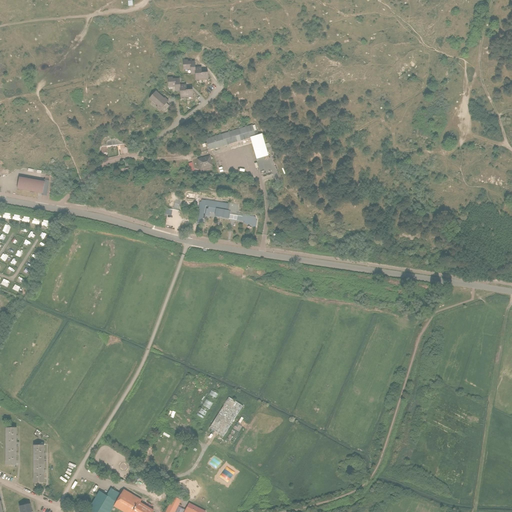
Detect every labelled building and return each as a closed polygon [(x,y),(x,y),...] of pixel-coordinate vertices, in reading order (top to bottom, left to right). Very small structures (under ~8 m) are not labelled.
[(193,60),(181,60),(181,69),(189,69),(189,73),(193,73),(193,70),(193,60)] [(193,70),(193,73),(193,80),(205,80),(205,70),(193,70)] [(172,77),(166,77),(167,87),(174,87),(174,92),(179,92),(179,85),(179,79),(172,79),(172,77)] [(185,85),(179,85),(179,92),(179,97),(190,97),(190,89),(185,89),(185,85)] [(156,91),(148,99),(159,109),(160,108),(165,103),(167,101),(156,91)] [(169,106),(165,103),(160,108),(164,112),(169,106)] [(251,128),(204,142),(207,151),(253,138),(251,128)] [(126,137),(100,139),(101,152),(107,152),(106,146),(119,144),(120,154),(127,153),(126,137)] [(259,138),(247,141),(253,161),(264,158),(259,138)] [(210,156),(197,160),(200,169),(212,166),(210,156)] [(17,177),(15,189),(41,193),(41,195),(46,196),(49,180),(43,179),(43,182),(17,177)] [(200,200),(195,223),(200,224),(204,207),(214,210),(212,217),(237,222),(238,217),(225,214),(227,206),(200,200)] [(6,224),(3,232),(9,233),(12,226),(6,224)] [(7,261),(10,255),(4,253),(1,259),(7,261)] [(202,422),(217,396),(210,392),(195,418),(202,422)] [(219,443),(240,409),(226,400),(205,434),(219,443)] [(4,428),(4,446),(16,446),(16,437),(16,429),(4,428)] [(16,454),(16,446),(4,446),(4,464),(16,464),(16,454)] [(31,447),(31,465),(42,465),(42,456),(42,447),(31,447)] [(42,472),(42,465),(31,465),(31,483),(42,483),(42,472)] [(140,500),(122,490),(113,507),(122,511),(151,511),(152,511),(139,503),(140,500)] [(108,511),(115,500),(100,491),(88,511),(89,511),(108,511)] [(163,511),(174,511),(175,510),(178,505),(169,501),(163,511)]
